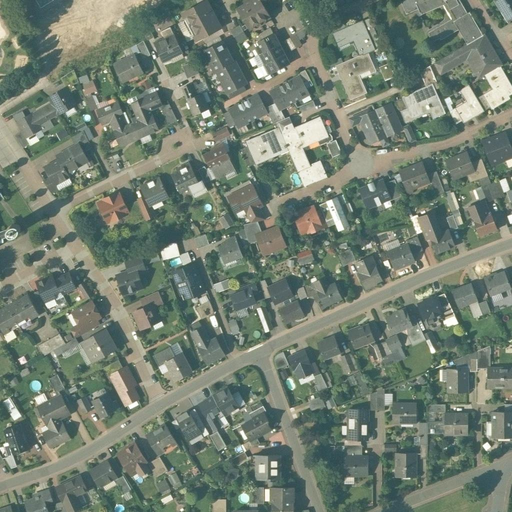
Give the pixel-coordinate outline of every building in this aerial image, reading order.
[(34,0),(40,9),(54,0),(34,0)] [(207,0),(182,13),(197,41),(221,28),(215,16),(218,15),(215,11),(213,12),(207,0)] [(252,0),(250,1),(249,0),(246,0),(244,2),(245,4),(237,9),(250,30),(270,17),(261,3),(265,0),(252,0)] [(455,0),(401,0),(407,13),(418,9),(420,14),(444,5),(447,11),(460,3),(459,1),(457,2),(455,0)] [(511,0),(495,0),(508,20),(511,17),(511,0)] [(320,2),(311,8),(316,17),(325,11),(320,2)] [(460,3),(447,11),(451,20),(428,33),(432,41),(439,37),(441,40),(458,29),(467,44),(482,35),(469,12),(466,14),(460,3)] [(368,36),(362,21),(333,34),(338,45),(349,40),(349,38),(355,36),(363,55),(367,53),(382,46),(376,32),(368,36)] [(154,38),(147,24),(141,27),(148,41),(154,38)] [(241,24),(231,29),(237,42),(248,37),(241,24)] [(170,27),(161,31),(165,38),(174,34),(170,27)] [(302,31),(295,35),(298,40),(305,36),(302,31)] [(467,44),(435,63),(441,73),(466,59),(474,73),(472,74),(476,81),(485,75),(501,66),(503,65),(485,33),(482,35),(467,44)] [(165,38),(154,43),(163,61),(182,52),(174,34),(165,38)] [(273,34),(255,44),(257,48),(256,49),(259,55),(279,44),(273,34)] [(298,40),(295,35),(290,38),(296,48),(302,45),(298,40)] [(296,48),(290,38),(285,41),(291,51),(296,48)] [(150,55),(143,41),(138,44),(143,59),(150,55)] [(222,41),(204,51),(209,62),(228,52),(222,41)] [(279,44),(259,55),(262,60),(263,59),(265,63),(265,64),(284,54),(279,44)] [(386,64),(380,50),(373,53),(379,67),(386,64)] [(228,52),(209,62),(215,73),(217,72),(233,63),(228,52)] [(363,55),(336,66),(350,99),(365,92),(361,83),(356,73),(372,66),(367,53),(363,55)] [(25,70),(29,56),(18,54),(15,68),(25,70)] [(284,54),(265,64),(265,63),(264,64),(267,70),(268,69),(270,74),(289,64),(284,54)] [(135,55),(115,64),(123,80),(142,71),(135,55)] [(194,61),(182,65),(185,72),(194,69),(196,68),(194,61)] [(241,73),(235,62),(233,63),(217,72),(222,82),(241,73)] [(386,64),(379,67),(385,81),(395,76),(389,63),(386,64)] [(430,66),(420,72),(424,83),(435,78),(430,66)] [(501,66),(485,75),(493,89),(484,95),(490,106),(492,109),(510,98),(509,96),(511,93),(511,85),(509,80),(501,66)] [(194,69),(185,72),(187,78),(196,74),(194,69)] [(74,70),(61,78),(66,88),(67,88),(69,92),(76,89),(74,85),(79,82),(74,70)] [(310,80),(305,70),(298,74),(299,76),(300,76),(304,83),(310,80)] [(247,84),(241,73),(222,82),(228,93),(247,84)] [(88,74),(80,76),(86,94),(98,90),(94,79),(90,80),(88,74)] [(299,76),(285,84),(294,102),(309,94),(304,83),(300,76),(299,76)] [(426,88),(402,98),(403,99),(407,110),(410,117),(429,108),(433,117),(444,113),(434,90),(439,88),(435,78),(424,83),(426,88)] [(196,82),(182,88),(187,99),(200,94),(196,82)] [(285,84),(270,92),(276,103),(279,110),(280,109),(294,102),(285,84)] [(477,99),(469,85),(460,90),(466,101),(455,107),(462,120),(464,122),(483,110),(477,99)] [(66,88),(55,95),(56,96),(54,97),(53,99),(51,100),(52,103),(59,114),(76,105),(69,92),(67,88),(66,88)] [(148,90),(135,95),(138,102),(144,99),(143,98),(150,95),(148,90)] [(150,95),(143,98),(144,99),(138,102),(131,104),(137,117),(131,119),(133,123),(136,130),(137,130),(140,138),(159,130),(152,115),(150,110),(162,105),(156,92),(150,95)] [(200,94),(187,99),(193,115),(208,108),(206,102),(210,100),(206,92),(200,94)] [(92,95),(85,97),(91,111),(97,108),(92,95)] [(258,95),(243,102),(253,120),(267,113),(267,112),(265,108),(258,95)] [(484,95),(477,99),(483,110),(490,106),(484,95)] [(403,99),(397,101),(402,112),(407,110),(403,99)] [(313,101),(299,107),(301,111),(305,110),(306,111),(315,107),(313,101)] [(118,102),(97,111),(102,124),(109,121),(120,146),(140,138),(137,130),(136,130),(133,123),(128,125),(118,102)] [(253,120),(243,102),(229,110),(229,111),(236,124),(238,128),(239,127),(240,128),(246,125),(245,124),(253,120)] [(52,103),(17,122),(22,131),(26,138),(27,138),(41,130),(39,125),(59,114),(52,103)] [(279,110),(276,103),(271,105),(279,122),(285,119),(280,109),(279,110)] [(390,103),(375,110),(387,137),(395,133),(395,132),(402,129),(390,103)] [(177,121),(169,104),(161,108),(169,125),(177,121)] [(279,122),(271,105),(265,108),(267,112),(267,113),(273,124),(277,123),(279,122)] [(462,120),(455,107),(449,110),(455,124),(462,120)] [(16,121),(26,115),(23,110),(14,115),(16,121)] [(375,110),(368,113),(370,118),(360,122),(368,140),(377,137),(378,141),(380,140),(383,147),(389,144),(386,137),(387,137),(375,110)] [(236,124),(229,111),(223,114),(230,127),(236,124)] [(367,111),(357,116),(360,122),(370,118),(368,113),(367,111)] [(279,122),(277,123),(279,128),(282,134),(293,129),(288,118),(285,119),(279,122)] [(293,129),(282,134),(287,147),(288,150),(298,172),(309,167),(309,166),(301,147),(318,140),(320,145),(332,140),(330,134),(327,136),(319,118),(303,125),(304,127),(299,129),(298,127),(293,129)] [(409,125),(403,127),(406,134),(412,131),(409,125)] [(85,129),(90,139),(94,137),(90,127),(85,129)] [(226,127),(213,134),(216,140),(229,134),(226,127)] [(279,128),(247,142),(248,146),(256,164),(288,150),(287,147),(282,134),(279,128)] [(26,138),(22,131),(15,135),(23,148),(30,144),(27,138),(26,138)] [(83,131),(71,138),(74,144),(78,142),(80,146),(88,141),(83,131)] [(505,133),(483,142),(492,164),(494,163),(496,164),(502,162),(503,160),(511,156),(511,152),(510,147),(505,133)] [(336,140),(328,143),(330,148),(331,148),(335,156),(341,154),(336,140)] [(74,144),(64,150),(56,155),(65,171),(66,170),(67,170),(66,171),(67,174),(89,163),(87,159),(80,146),(78,142),(74,144)] [(222,144),(215,147),(214,147),(216,151),(205,155),(217,180),(218,179),(216,177),(233,169),(234,171),(235,171),(222,143),(221,143),(222,144)] [(256,164),(248,146),(241,149),(249,166),(256,164)] [(467,152),(446,161),(453,179),(474,170),(471,163),(467,152)] [(65,171),(56,155),(59,160),(45,168),(50,178),(54,186),(55,185),(69,178),(67,174),(66,171),(67,170),(66,170),(65,171)] [(481,159),(471,163),(474,170),(477,180),(479,179),(488,176),(481,159)] [(320,162),(309,166),(309,167),(298,172),(304,187),(318,180),(316,177),(323,175),(323,176),(325,175),(320,162)] [(189,163),(181,167),(183,169),(171,175),(180,192),(190,188),(194,197),(206,191),(202,181),(198,183),(189,163)] [(422,163),(399,171),(408,194),(409,194),(409,193),(413,191),(413,188),(429,182),(430,181),(427,175),(422,163)] [(211,180),(204,166),(198,170),(205,183),(211,180)] [(436,171),(427,175),(430,181),(429,182),(434,196),(444,192),(436,171)] [(488,176),(479,179),(481,187),(488,184),(494,200),(497,199),(491,184),(488,176)] [(55,185),(54,186),(50,178),(44,181),(51,193),(58,190),(55,185)] [(159,178),(140,187),(145,197),(149,206),(150,205),(169,197),(159,178)] [(501,179),(504,192),(510,190),(506,178),(501,179)] [(373,182),(367,184),(368,186),(360,189),(368,208),(375,205),(375,207),(384,203),(383,202),(389,199),(390,199),(384,184),(382,180),(374,184),(373,182)] [(393,180),(384,184),(390,199),(389,199),(390,201),(399,197),(393,180)] [(497,181),(491,184),(497,199),(504,196),(502,190),(501,190),(497,181)] [(488,184),(481,187),(487,202),(494,200),(488,184)] [(254,189),(247,193),(245,189),(228,197),(235,210),(243,205),(247,213),(247,212),(258,207),(262,205),(254,189)] [(0,240),(10,236),(12,236),(14,236),(16,235),(18,234),(20,232),(20,230),(20,228),(20,227),(19,225),(18,224),(16,224),(14,224),(12,225),(9,226),(7,229),(0,231),(0,194),(1,194),(0,193),(0,240)] [(115,194),(105,200),(98,203),(101,210),(100,211),(99,214),(102,220),(105,221),(106,220),(107,222),(113,219),(113,220),(123,215),(128,213),(125,206),(124,205),(123,206),(121,201),(122,200),(119,194),(116,195),(115,194)] [(149,206),(145,197),(137,200),(145,219),(154,215),(150,205),(149,206)] [(349,226),(337,197),(326,201),(339,231),(349,226)] [(137,200),(125,206),(128,213),(123,215),(129,227),(145,219),(137,200)] [(352,213),(347,202),(343,204),(347,215),(352,213)] [(488,213),(484,202),(466,208),(470,220),(473,219),(479,236),(497,229),(491,212),(488,213)] [(321,209),(319,204),(313,207),(322,227),(327,225),(321,209)] [(258,207),(247,212),(252,223),(258,221),(265,220),(258,207)] [(313,207),(294,215),(299,225),(298,226),(300,231),(306,229),(306,228),(309,227),(311,232),(322,227),(313,207)] [(419,218),(418,218),(423,232),(426,239),(431,237),(430,235),(435,232),(436,235),(441,233),(438,226),(441,225),(439,218),(436,219),(433,212),(419,218)] [(417,215),(410,218),(417,234),(423,232),(418,218),(419,218),(417,215)] [(458,228),(453,215),(446,218),(451,231),(458,228)] [(232,224),(227,217),(222,220),(226,227),(232,224)] [(252,223),(244,225),(249,244),(259,241),(257,235),(262,233),(258,221),(252,223)] [(262,233),(257,235),(259,241),(264,254),(285,246),(278,227),(262,233)] [(441,233),(436,235),(435,232),(430,235),(431,237),(437,253),(454,246),(448,230),(441,233)] [(205,234),(194,238),(198,249),(209,245),(205,234)] [(242,255),(236,240),(235,241),(234,237),(228,240),(230,243),(218,247),(224,262),(242,255)] [(422,249),(417,237),(411,239),(416,252),(422,249)] [(407,244),(388,252),(395,270),(414,262),(411,254),(416,252),(411,239),(406,241),(407,244)] [(176,243),(160,247),(164,259),(179,255),(176,243)] [(351,249),(338,253),(343,266),(356,261),(351,249)] [(311,250),(297,255),(300,265),(314,260),(311,250)] [(188,252),(181,255),(185,264),(192,260),(188,252)] [(141,256),(124,262),(127,261),(130,270),(129,272),(136,269),(137,273),(146,270),(141,256)] [(371,258),(356,264),(360,272),(358,273),(365,289),(376,285),(375,283),(381,281),(371,258)] [(194,266),(174,274),(184,300),(204,292),(194,266)] [(129,272),(117,276),(123,294),(140,288),(137,280),(139,277),(137,273),(136,269),(129,272)] [(505,272),(497,275),(497,274),(484,278),(491,295),(510,287),(505,272)] [(54,280),(48,283),(53,295),(54,294),(61,291),(62,294),(76,288),(69,273),(54,280)] [(52,275),(36,282),(40,290),(42,295),(44,295),(47,302),(56,299),(54,294),(53,295),(48,283),(54,280),(52,275)] [(325,277),(314,282),(319,291),(330,286),(325,277)] [(217,292),(232,287),(229,278),(214,283),(217,292)] [(268,287),(265,280),(260,282),(267,298),(272,296),(268,287)] [(286,280),(268,287),(272,296),(275,303),(275,304),(283,300),(293,296),(286,280)] [(93,296),(84,282),(78,286),(87,299),(93,296)] [(314,282),(305,286),(308,298),(313,295),(316,301),(321,299),(318,291),(319,291),(314,282)] [(255,283),(241,288),(242,291),(232,295),(237,309),(255,302),(252,293),(258,291),(255,283)] [(466,286),(453,291),(458,307),(470,303),(469,302),(477,300),(471,283),(465,285),(466,286)] [(319,291),(318,291),(321,299),(325,306),(341,299),(335,284),(319,291)] [(304,287),(297,290),(300,300),(307,297),(304,287)] [(44,295),(42,295),(40,290),(34,293),(41,305),(47,302),(44,295)] [(158,292),(140,299),(144,308),(154,303),(154,304),(162,300),(158,292)] [(28,294),(0,309),(0,328),(4,335),(40,315),(28,294)] [(454,315),(445,294),(435,298),(441,314),(440,314),(442,320),(454,315)] [(435,297),(424,301),(425,302),(419,305),(418,304),(424,320),(440,314),(441,314),(435,298),(435,297)] [(209,300),(195,308),(202,319),(214,313),(209,300)] [(283,300),(275,304),(275,303),(273,303),(276,310),(279,309),(285,306),(283,300)] [(285,306),(279,309),(285,324),(304,316),(298,301),(285,306)] [(490,312),(486,301),(478,304),(482,315),(490,312)] [(92,302),(72,313),(80,326),(81,328),(96,319),(100,317),(92,302)] [(144,308),(133,312),(141,329),(159,322),(156,316),(158,315),(154,304),(154,303),(144,308)] [(264,307),(258,309),(262,321),(269,318),(264,307)] [(405,309),(393,313),(393,315),(386,318),(392,333),(405,328),(412,325),(409,318),(405,309)] [(440,314),(424,320),(427,327),(430,326),(430,328),(434,329),(441,326),(443,323),(441,320),(442,320),(440,314)] [(423,335),(414,316),(409,318),(412,325),(405,328),(413,345),(425,339),(423,335)] [(96,319),(81,328),(80,326),(77,327),(75,336),(76,338),(99,325),(96,319)] [(241,332),(237,319),(229,320),(233,334),(241,332)] [(210,342),(199,321),(189,326),(200,347),(210,342)] [(367,323),(348,331),(355,348),(374,340),(367,323)] [(104,328),(83,341),(94,360),(116,348),(104,328)] [(430,332),(423,335),(425,339),(432,352),(438,349),(430,332)] [(66,344),(59,334),(37,346),(43,356),(60,347),(66,344)] [(397,335),(386,341),(390,350),(401,345),(397,335)] [(334,337),(318,343),(323,358),(340,352),(334,337)] [(66,344),(60,347),(63,353),(79,344),(76,338),(66,344)] [(200,347),(198,348),(207,364),(225,355),(216,338),(210,342),(200,347)] [(380,343),(373,346),(378,358),(385,355),(380,343)] [(170,347),(153,355),(159,367),(167,363),(166,361),(175,356),(170,347)] [(305,350),(289,357),(294,370),(295,370),(299,378),(313,372),(309,364),(310,363),(305,350)] [(284,351),(273,356),(278,368),(290,364),(284,351)] [(175,356),(166,361),(167,363),(176,380),(191,372),(181,353),(175,356)] [(358,368),(351,353),(348,354),(354,369),(358,368)] [(348,354),(341,357),(347,372),(354,369),(348,354)] [(118,360),(103,368),(108,378),(111,376),(111,375),(123,369),(118,360)] [(123,369),(111,375),(111,376),(126,405),(138,399),(131,387),(135,385),(126,367),(123,369)] [(467,369),(449,369),(449,378),(448,378),(448,392),(467,392),(467,369)] [(511,369),(487,369),(487,389),(511,389),(511,369)] [(354,392),(360,390),(363,396),(370,393),(361,371),(348,376),(354,392)] [(321,373),(314,376),(317,384),(315,385),(317,391),(327,387),(321,373)] [(57,374),(49,379),(58,397),(61,396),(59,391),(65,388),(57,374)] [(239,410),(227,388),(213,396),(224,416),(231,412),(232,414),(239,410)] [(385,388),(377,391),(377,410),(385,410),(385,388)] [(107,393),(92,401),(101,417),(115,410),(107,393)] [(58,397),(39,407),(47,424),(48,424),(59,419),(69,413),(61,396),(58,397)] [(224,416),(213,396),(199,404),(214,430),(221,426),(217,420),(224,416)] [(321,396),(308,402),(311,410),(325,405),(321,396)] [(329,408),(337,406),(334,396),(326,399),(329,408)] [(91,409),(85,397),(78,400),(84,413),(91,409)] [(260,401),(250,406),(253,412),(263,406),(260,401)] [(415,404),(393,404),(393,422),(415,422),(415,404)] [(16,407),(9,411),(15,420),(22,416),(16,407)] [(204,425),(194,409),(189,412),(199,428),(204,425)] [(252,419),(247,409),(241,412),(246,422),(252,419)] [(368,409),(348,409),(348,438),(348,439),(361,439),(367,439),(368,409)] [(188,410),(175,418),(188,439),(200,431),(199,428),(189,412),(188,410)] [(511,412),(492,412),(492,437),(511,436),(511,412)] [(246,422),(241,425),(250,441),(256,437),(271,429),(267,421),(268,421),(264,413),(246,422)] [(467,414),(445,414),(445,434),(467,434),(467,414)] [(59,419),(48,424),(50,429),(62,424),(59,419)] [(240,425),(236,419),(229,423),(232,430),(240,425)] [(50,429),(43,433),(50,448),(70,438),(63,423),(50,429)] [(165,424),(146,436),(157,455),(177,443),(165,424)] [(21,425),(5,430),(13,454),(29,449),(21,425)] [(219,430),(211,434),(220,450),(227,445),(219,430)] [(250,441),(242,444),(246,451),(260,443),(256,437),(250,441)] [(135,443),(118,454),(123,462),(122,462),(126,468),(127,468),(131,475),(138,471),(141,475),(149,470),(144,463),(146,462),(135,443)] [(361,445),(344,445),(344,457),(362,457),(362,445),(361,445)] [(244,452),(230,460),(234,466),(247,458),(244,452)] [(415,453),(396,453),(396,477),(415,477),(415,453)] [(279,455),(259,455),(259,479),(267,479),(267,480),(270,480),(270,479),(279,479),(279,455)] [(159,457),(148,464),(156,478),(168,470),(159,457)] [(362,457),(344,457),(344,476),(367,476),(367,457),(362,457)] [(108,461),(90,471),(99,487),(117,477),(108,461)] [(175,488),(183,484),(177,472),(169,476),(175,488)] [(80,476),(57,487),(59,495),(62,502),(66,511),(67,511),(69,511),(80,506),(76,496),(87,491),(80,476)] [(131,490),(123,476),(115,480),(123,495),(131,490)] [(157,483),(161,493),(171,489),(167,479),(157,483)] [(293,488),(272,487),(272,501),(293,502),(293,488)] [(48,490),(41,493),(42,496),(44,503),(45,502),(52,500),(48,490)] [(42,496),(25,502),(28,511),(48,511),(45,502),(44,503),(42,496)] [(225,511),(226,500),(213,500),(212,511),(225,511)] [(293,511),(293,502),(272,501),(271,511),(293,511)] [(66,511),(62,502),(55,504),(56,511),(69,511),(67,511),(66,511)]
